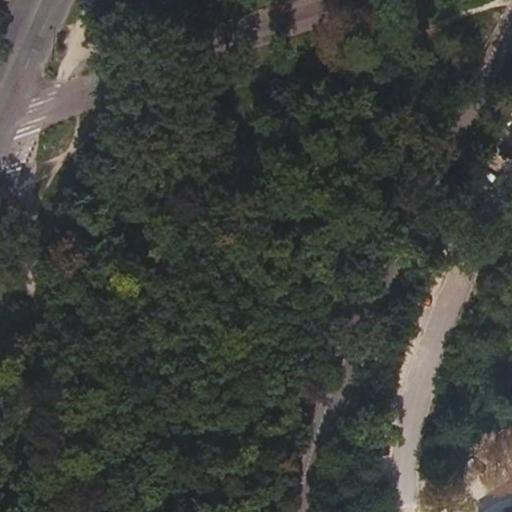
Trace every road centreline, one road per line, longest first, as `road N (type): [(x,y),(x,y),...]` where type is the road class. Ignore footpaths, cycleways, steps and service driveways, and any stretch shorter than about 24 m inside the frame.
road 1 (unclassified): [(308,511),(360,333),(460,113),(511,22)]
road 2 (track): [(82,511),(31,215),(42,176),(82,142),(94,90)]
road 3 (unclassified): [(0,135),(62,102),(349,0)]
road 4 (track): [(62,102),(62,86),(130,0)]
